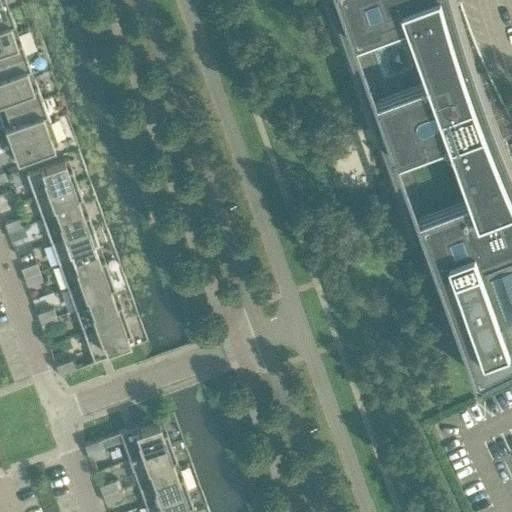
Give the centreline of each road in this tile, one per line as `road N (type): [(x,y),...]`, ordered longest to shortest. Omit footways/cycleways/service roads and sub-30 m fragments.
road 1 (tertiary): [(141,0),(262,341)]
road 2 (tertiary): [(299,328),(182,0)]
road 3 (unclassified): [(52,412),(262,341)]
road 4 (tertiary): [(367,511),(299,328)]
road 5 (tertiary): [(262,341),(324,511)]
road 6 (residential): [(52,412),(0,266)]
